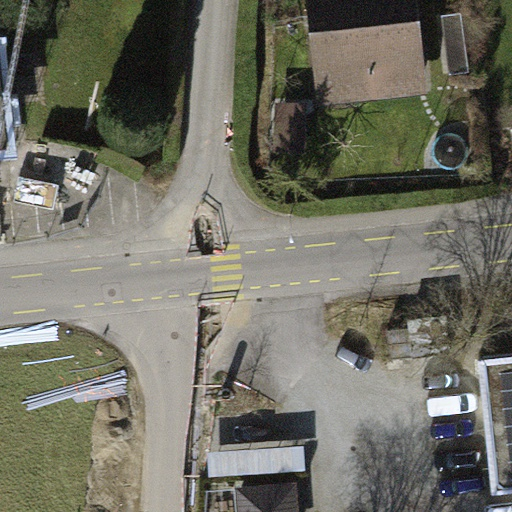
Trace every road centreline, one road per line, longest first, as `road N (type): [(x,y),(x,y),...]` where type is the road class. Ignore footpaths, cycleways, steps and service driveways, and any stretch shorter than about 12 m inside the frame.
road 1 (residential): [(511,242),(181,277)]
road 2 (residential): [(181,277),(203,233),(218,0)]
road 3 (residential): [(165,511),(173,399),(164,312),(181,277)]
road 4 (residential): [(181,277),(0,297)]
